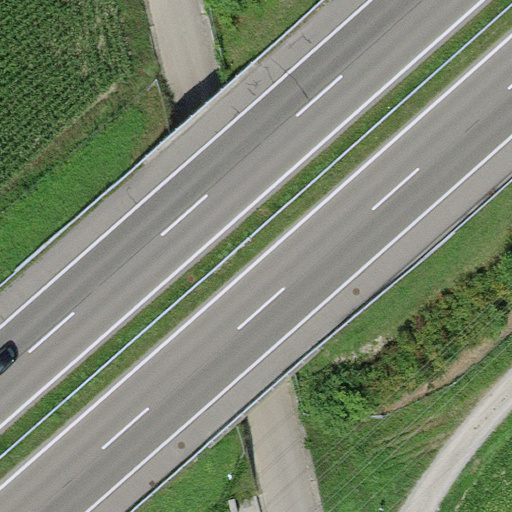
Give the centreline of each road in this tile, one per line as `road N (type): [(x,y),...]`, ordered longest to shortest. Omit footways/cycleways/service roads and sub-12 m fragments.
road 1 (motorway): [(33,511),(511,87)]
road 2 (motorway): [(429,0),(0,379)]
road 3 (unclassified): [(295,511),(177,0)]
road 4 (track): [(410,511),(477,417),(511,386)]
